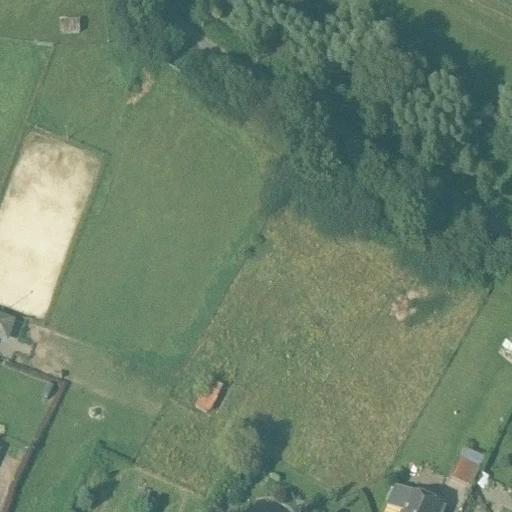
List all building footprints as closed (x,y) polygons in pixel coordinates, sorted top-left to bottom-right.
[(0,346),(8,349),(15,323),(0,319),(0,346)] [(224,394),(210,386),(196,413),(210,421),(224,394)] [(481,474),(459,463),(450,482),(472,493),(481,474)] [(239,497),(228,490),(221,501),(232,508),(239,497)] [(404,511),(410,499),(395,493),(386,511),(404,511)] [(442,511),(410,499),(404,511),(442,511)]
